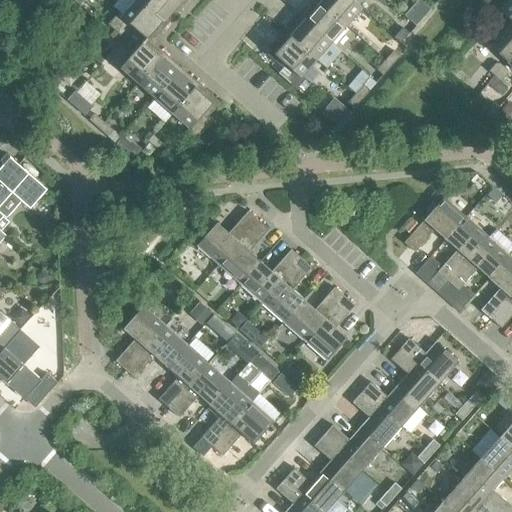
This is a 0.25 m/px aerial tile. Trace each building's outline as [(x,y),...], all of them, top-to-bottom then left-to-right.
[(107,25),(122,38),(132,26),(147,40),(159,26),(163,29),(166,26),(136,0),(135,0),(122,16),(118,13),(107,25)] [(171,0),(136,0),(166,26),(181,9),(171,0)] [(171,0),(181,9),(188,0),(171,0)] [(316,0),(315,0),(301,16),(331,43),(346,26),(316,0)] [(316,0),(346,26),(362,9),(358,5),(358,6),(351,0),(316,0)] [(483,0),(480,3),(490,12),(494,8),(494,4),(489,0),(483,0)] [(511,0),(508,0),(499,11),(511,22),(511,21),(511,0)] [(301,16),(286,34),(316,60),(331,43),(301,16)] [(489,47),(507,63),(511,57),(511,21),(511,22),(489,47)] [(120,68),(138,84),(164,54),(161,51),(157,55),(144,43),(147,40),(132,26),(122,38),(136,50),(120,68)] [(394,38),(400,43),(408,34),(402,28),(394,38)] [(316,60),(286,34),(267,55),(282,69),(277,74),(296,90),(305,80),(301,77),(316,60)] [(393,51),(385,61),(391,66),(399,56),(393,51)] [(138,84),(155,99),(181,69),(164,54),(138,84)] [(391,66),(385,61),(376,70),(382,75),(391,66)] [(488,72),(494,77),(503,67),(499,64),(495,64),(488,72)] [(503,67),(494,77),(499,81),(500,82),(507,75),(507,70),(503,67)] [(155,99),(172,114),(198,84),(181,69),(155,99)] [(494,77),(487,85),(492,89),(499,81),(494,77)] [(198,84),(172,114),(188,129),(185,132),(195,141),(211,123),(206,118),(220,103),(198,84)] [(363,85),(355,95),(360,100),(369,91),(363,85)] [(74,92),(67,101),(84,116),(92,108),(74,92)] [(360,100),(355,95),(346,104),(352,109),(360,100)] [(334,99),(321,113),(337,127),(349,113),(334,99)] [(494,103),(489,109),(493,112),(498,107),(494,103)] [(511,108),(507,104),(497,114),(511,126),(511,124),(511,108)] [(89,120),(98,129),(103,123),(94,114),(89,120)] [(103,123),(98,129),(107,137),(113,131),(103,123)] [(153,136),(147,142),(149,143),(156,149),(157,150),(162,144),(153,136)] [(133,142),(124,152),(132,160),(141,150),(133,142)] [(149,143),(140,152),(147,158),(156,149),(149,143)] [(0,219),(3,216),(0,213),(0,206),(11,193),(29,209),(46,190),(6,155),(2,159),(1,161),(2,166),(0,170),(0,169),(0,219)] [(493,188),(486,196),(495,204),(502,196),(493,188)] [(433,231),(445,241),(465,217),(443,198),(436,206),(430,213),(403,243),(414,253),(433,231)] [(432,202),(426,209),(430,213),(436,206),(432,202)] [(196,247),(218,266),(258,221),(247,212),(228,234),(216,223),(196,247)] [(447,282),(487,237),(486,236),(494,227),(482,216),(474,225),(465,217),(445,241),(456,251),(429,282),(439,291),(447,282)] [(218,266),(239,285),(260,262),(249,252),(268,230),(258,221),(218,266)] [(477,269),(488,279),(509,256),(487,237),(447,282),(457,291),(477,269)] [(239,285),(261,304),(301,259),(291,250),(271,272),(260,262),(239,285)] [(480,311),(490,320),(511,295),(511,258),(509,256),(488,279),(499,289),(480,311)] [(261,304),(282,323),(303,300),(292,290),(311,268),(301,259),(261,304)] [(37,275),(36,280),(39,285),(45,286),(49,283),(50,277),(47,273),(42,272),(37,275)] [(282,323),(304,343),(344,297),(334,288),(314,310),(303,300),(282,323)] [(511,316),(511,295),(490,320),(501,329),(511,316)] [(344,297),(304,343),(326,362),(347,339),(335,328),(354,306),(344,297)] [(199,303),(192,310),(205,322),(212,314),(199,303)] [(115,362),(125,371),(165,326),(143,306),(122,329),(134,340),(115,362)] [(22,308),(11,320),(19,327),(30,316),(22,308)] [(237,312),(229,321),(238,330),(246,321),(247,320),(237,312)] [(214,316),(205,326),(215,335),(224,325),(222,324),(215,317),(214,316)] [(0,349),(2,351),(20,331),(10,322),(0,333),(0,349)] [(155,358),(166,368),(187,345),(165,326),(125,371),(136,380),(155,358)] [(20,331),(2,351),(0,353),(0,378),(24,400),(38,384),(48,393),(57,383),(46,374),(40,381),(23,365),(39,348),(20,331)] [(235,335),(226,346),(236,355),(246,344),(235,335)] [(408,339),(399,349),(439,385),(458,363),(435,342),(425,354),(408,339)] [(158,400),(168,409),(208,364),(187,345),(166,368),(177,378),(158,400)] [(406,375),(396,386),(420,406),(439,385),(399,349),(390,360),(406,375)] [(257,354),(249,363),(270,381),(278,372),(257,354)] [(198,396),(209,406),(230,383),(208,364),(168,409),(179,418),(198,396)] [(292,364),(286,371),(299,383),(306,375),(292,364)] [(488,370),(480,379),(490,387),(497,378),(488,370)] [(280,374),(272,383),(289,398),(297,389),(280,374)] [(370,382),(361,393),(400,428),(420,406),(396,386),(386,397),(370,382)] [(201,438),(211,447),(251,402),(230,383),(209,406),(221,416),(201,438)] [(368,418),(358,429),(381,449),(400,428),(361,393),(351,403),(368,418)] [(471,397),(463,406),(470,412),(478,403),(471,397)] [(251,402),(211,447),(222,456),(241,435),(253,445),(273,422),(251,402)] [(470,412),(463,406),(455,415),(462,421),(470,412)] [(511,422),(499,438),(511,449),(511,422)] [(332,426),(322,436),(362,471),(381,449),(358,429),(348,440),(332,426)] [(330,461),(320,472),(343,493),(362,471),(322,436),(313,446),(330,461)] [(511,449),(499,438),(480,459),(503,480),(511,469),(511,449)] [(432,440),(425,449),(431,455),(439,446),(432,440)] [(431,455),(425,449),(417,458),(423,464),(431,455)] [(480,459),(461,481),(495,511),(511,511),(511,507),(493,491),(503,480),(480,459)] [(436,461),(431,468),(437,473),(442,467),(436,461)] [(293,469),(284,479),(321,511),(325,511),(343,493),(320,472),(310,483),(293,469)] [(321,511),(284,479),(275,489),(292,504),(284,511),(321,511)] [(416,481),(410,488),(417,495),(423,488),(416,481)] [(495,511),(461,481),(442,503),(452,511),(474,511),(475,511),(474,511),(495,511)] [(394,483),(386,492),(393,498),(401,489),(394,483)] [(393,498),(386,492),(378,501),(384,506),(385,507),(393,498)] [(22,498),(11,511),(12,511),(26,511),(31,506),(22,498)] [(378,501),(375,505),(380,510),(384,506),(378,501)] [(452,511),(442,503),(433,511),(452,511)]
